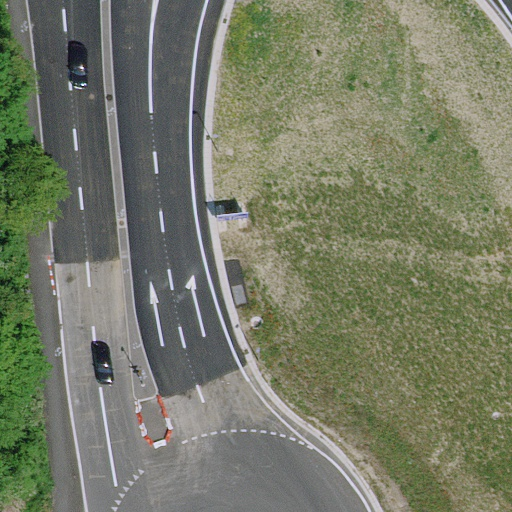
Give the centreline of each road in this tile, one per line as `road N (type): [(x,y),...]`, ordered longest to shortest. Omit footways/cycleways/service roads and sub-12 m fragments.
road 1 (primary): [(64,0),(93,307),(95,418),(65,511)]
road 2 (primary): [(270,466),(236,434),(196,370),(156,185)]
road 3 (primary): [(270,466),(173,454),(108,475),(68,511)]
road 4 (primary): [(156,185),(187,0)]
road 5 (primary): [(156,185),(137,55),(138,0)]
